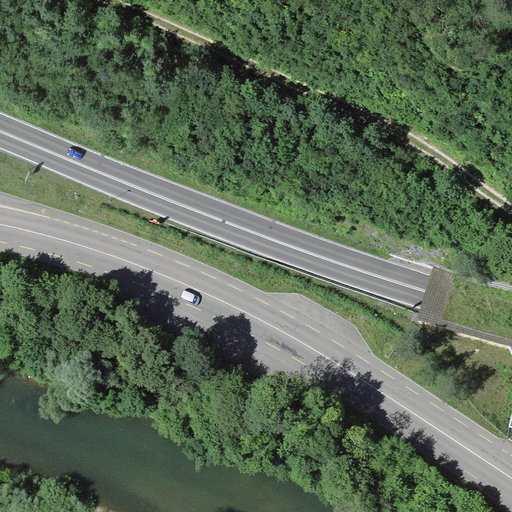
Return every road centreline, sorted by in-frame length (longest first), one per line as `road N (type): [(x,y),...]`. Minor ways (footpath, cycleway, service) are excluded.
road 1 (primary): [(511,477),(287,332),(148,268),(0,225)]
road 2 (track): [(110,0),(401,132),(511,208)]
road 3 (trunk): [(0,130),(424,290)]
